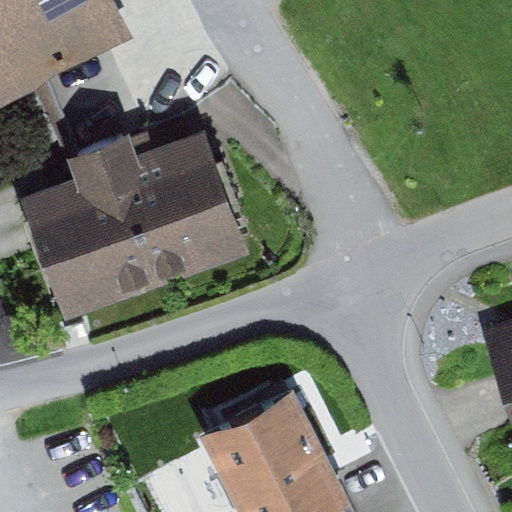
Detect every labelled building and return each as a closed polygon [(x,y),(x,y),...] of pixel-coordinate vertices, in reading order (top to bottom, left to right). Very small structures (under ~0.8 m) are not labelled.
[(0,0),(0,75),(57,49),(59,54),(65,51),(63,46),(118,21),(107,0),(0,0)] [(88,173),(32,193),(67,292),(239,231),(203,132),(133,157),(123,129),(78,145),(88,173)] [(511,338),(492,345),(501,371),(509,368),(511,378),(511,338)] [(290,389),(209,430),(250,511),(300,511),(339,493),(341,492),(290,389)] [(348,511),(339,493),(300,511),(348,511)]
